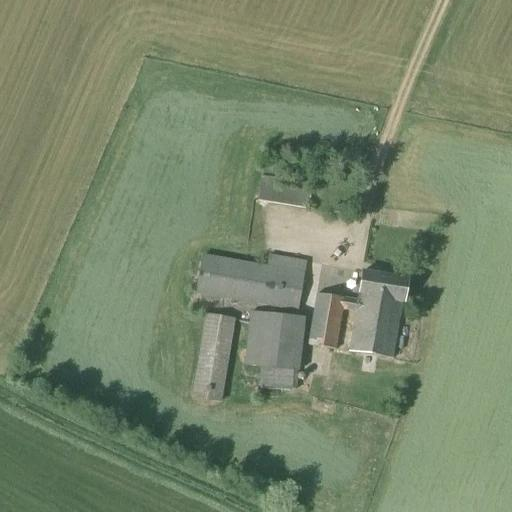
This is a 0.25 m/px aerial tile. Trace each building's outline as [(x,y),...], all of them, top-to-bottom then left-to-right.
[(307,211),(310,192),(274,187),(275,179),(260,177),(256,203),(307,211)] [(265,266),(201,255),(194,295),(297,313),(304,273),(305,262),(267,256),(265,266)] [(403,303),(406,280),(361,273),(357,296),(356,301),(342,299),(316,296),(306,346),(336,351),(342,312),(354,313),(347,354),(392,361),(402,303),(403,303)] [(298,373),(303,318),(249,313),(243,366),(260,368),(258,388),(295,392),(297,373),(298,373)] [(220,404),(234,320),(204,316),(190,400),(220,404)] [(189,383),(198,324),(172,320),(162,379),(189,383)]
